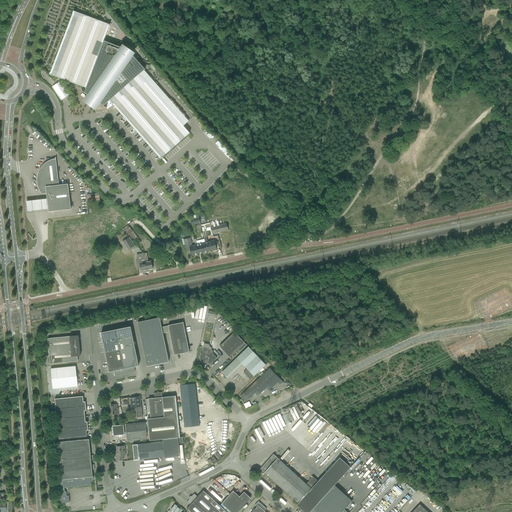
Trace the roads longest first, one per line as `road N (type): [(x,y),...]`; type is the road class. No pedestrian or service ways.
road 1 (unclassified): [(16,257),(44,260),(67,293),(314,243)]
road 2 (unclassified): [(248,422),(416,338),(511,321)]
road 3 (track): [(313,240),(334,223),(413,104),(424,30),(438,0)]
road 4 (secondary): [(39,511),(16,257)]
road 5 (secondary): [(2,259),(21,473)]
road 6 (unclassified): [(248,422),(198,373),(97,389)]
road 7 (unclassified): [(115,511),(97,389)]
